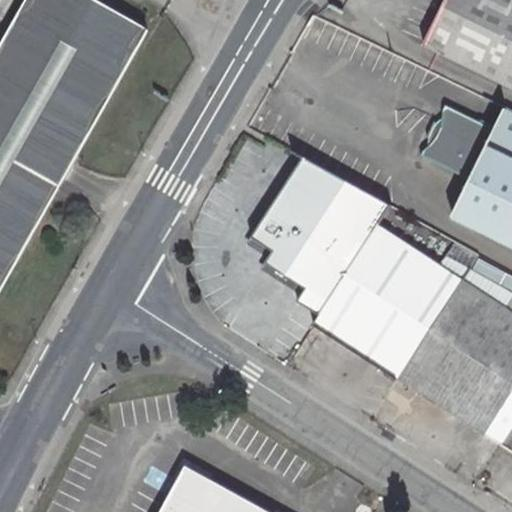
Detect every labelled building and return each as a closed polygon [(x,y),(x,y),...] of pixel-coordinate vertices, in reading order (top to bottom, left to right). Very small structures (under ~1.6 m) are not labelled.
[(101,0),(30,0),(0,53),(0,297),(153,31),(101,0)] [(511,0),(446,0),(422,48),(435,54),(511,90),(511,0)] [(450,218),(511,248),(511,111),(505,109),(492,134),(443,109),(441,114),(439,128),(435,137),(428,148),(421,154),(418,159),(467,184),(450,218)] [(304,157),(253,237),(273,250),(269,257),(266,261),(306,287),(302,294),(298,300),(320,314),(390,205),(304,157)] [(314,326),(483,435),(511,391),(511,295),(445,256),(439,264),(380,226),(314,326)] [(273,250),(253,237),(248,244),(269,257),(273,250)] [(306,287),(266,261),(261,268),(302,294),(306,287)] [(511,424),(498,446),(511,455),(511,424)] [(267,511),(187,467),(161,511),(267,511)]
